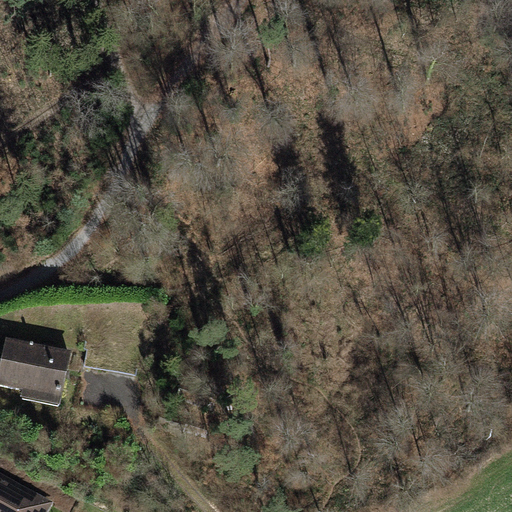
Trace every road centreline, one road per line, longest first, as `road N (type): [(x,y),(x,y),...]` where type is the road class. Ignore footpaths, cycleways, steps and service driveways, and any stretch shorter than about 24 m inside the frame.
road 1 (track): [(136,149),(122,184),(63,265),(0,293)]
road 2 (track): [(136,149),(240,0)]
road 3 (track): [(211,511),(118,397),(90,387)]
road 4 (track): [(91,0),(136,110),(136,149)]
